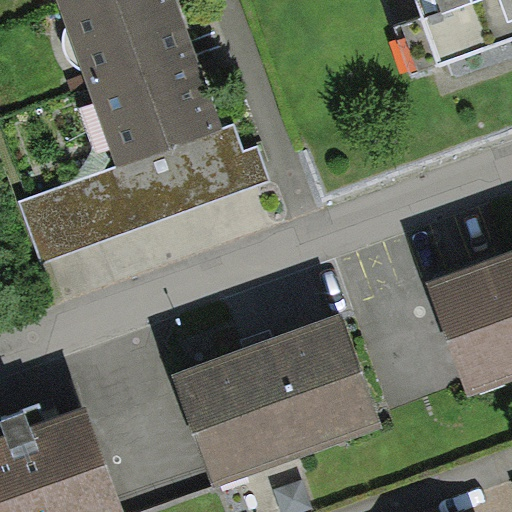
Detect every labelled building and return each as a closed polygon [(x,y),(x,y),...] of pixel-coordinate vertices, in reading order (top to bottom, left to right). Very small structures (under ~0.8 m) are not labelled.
[(62,0),(119,159),(226,120),(183,0),(62,0)] [(417,73),(511,37),(511,0),(412,0),(420,20),(400,28),(417,73)] [(236,117),(226,120),(119,159),(21,194),(44,258),(273,176),(259,137),(246,142),(236,117)] [(472,396),(511,380),(511,251),(429,282),(472,396)] [(217,486),(386,425),(346,312),(176,372),(217,486)] [(0,511),(124,511),(86,407),(52,419),(31,427),(25,412),(0,420),(0,422),(4,434),(0,436),(0,511)] [(224,511),(215,486),(142,511),(224,511)] [(484,511),(481,503),(455,511),(484,511)]
